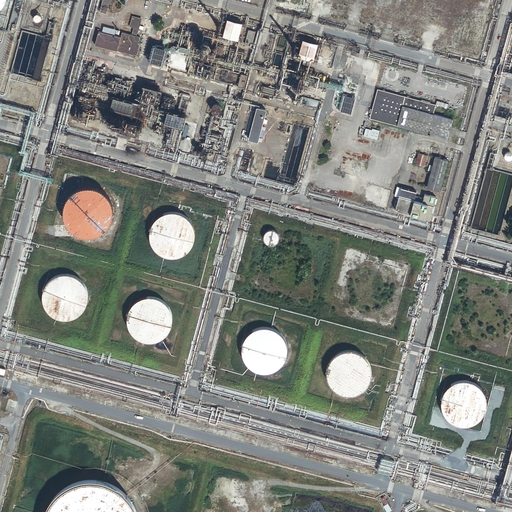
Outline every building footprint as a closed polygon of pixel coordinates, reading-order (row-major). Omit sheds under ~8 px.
[(105,13),(108,0),(103,0),(100,12),(105,13)] [(97,31),(94,44),(122,51),(122,54),(130,56),(131,55),(135,56),(137,54),(140,46),(138,43),(140,37),(135,36),(137,29),(139,29),(141,18),(132,16),(129,26),(133,28),(131,35),(121,32),(120,37),(113,35),(114,34),(118,35),(119,31),(115,30),(102,26),(101,32),(97,31)] [(244,24),(229,20),(224,37),(239,41),(244,24)] [(250,45),(253,32),(249,31),(245,43),(250,45)] [(320,45),(304,41),(299,56),(315,60),(320,45)] [(167,50),(156,48),(152,64),(163,66),(167,50)] [(246,75),(191,60),(187,72),(243,87),(246,75)] [(377,89),(369,118),(447,139),(452,119),(433,114),(435,105),(377,89)] [(137,102),(113,96),(110,107),(134,113),(137,102)] [(220,109),(220,108),(220,106),(220,105),(219,104),(218,104),(217,103),(215,103),(214,103),(213,104),(212,104),(211,105),(211,106),(210,108),(211,109),(211,110),(212,111),(212,112),(214,113),(215,113),(216,113),(217,113),(218,112),(219,111),(220,110),(220,109)] [(265,110),(257,108),(249,139),(257,141),(257,140),(260,140),(261,138),(258,137),(259,135),(262,136),(263,131),(260,130),(262,123),(265,124),(266,119),(263,118),(265,110)] [(183,115),(167,111),(164,122),(180,126),(183,115)] [(426,155),(417,153),(414,164),(424,166),(426,155)] [(439,190),(447,160),(434,157),(426,187),(439,190)] [(400,188),(394,210),(429,219),(435,197),(424,194),(422,198),(414,196),(416,192),(400,188)] [(110,216),(110,213),(110,210),(109,208),(108,205),(107,202),(106,200),(104,198),(102,196),(100,194),(97,193),(94,191),(92,191),(89,190),(86,190),(83,191),(80,191),(78,192),(75,194),(73,195),(71,197),(69,200),(67,202),(66,205),(65,207),(65,210),(64,213),(65,216),(65,219),(66,221),(67,224),(69,226),(70,229),(73,231),(75,232),(77,234),(80,235),(83,235),(86,236),(88,236),(91,235),(94,235),(97,234),(99,232),(102,231),(104,229),(106,227),(107,224),(108,222),(109,219),(110,216)] [(194,238),(195,235),(194,233),(194,230),(193,227),(192,224),(190,222),(188,220),(186,218),(184,216),(182,215),(179,214),(176,213),(173,213),(170,213),(168,213),(165,214),(162,215),(160,216),(157,218),(155,220),(153,222),(152,224),(151,227),(150,229),(149,232),(149,235),(149,238),(150,241),(150,244),(152,246),(153,249),(155,251),(157,253),(159,254),(162,256),(165,257),(167,258),(170,258),(173,258),(176,258),(179,257),(181,256),(184,255),(186,253),(188,251),(190,249),(192,246),(193,244),(194,241),(194,238)] [(277,236),(277,235),(277,234),(276,233),(276,232),(275,231),(274,231),(274,230),(273,230),(272,229),(271,229),(270,229),(269,229),(268,229),(267,230),(266,230),(265,231),(264,231),(264,232),(263,233),(263,234),(262,235),(262,236),(262,237),(263,238),(263,239),(263,240),(264,241),(265,242),(266,243),(267,243),(268,244),(269,244),(270,244),(271,244),(272,244),(273,243),(274,243),(274,242),(275,241),(276,241),(276,240),(277,239),(277,238),(277,237),(277,236)] [(87,300),(87,297),(87,294),(86,291),(86,289),(84,286),(83,284),(81,281),(79,279),(77,278),(74,276),(72,275),(69,274),(66,274),(63,274),(60,274),(57,275),(55,276),(52,277),(50,279),(48,281),(46,283),(44,286),(43,288),(42,291),(42,294),(42,297),(42,300),(42,302),(43,305),(44,308),(46,310),(48,312),(50,314),(52,316),(55,317),(57,318),(60,319),(63,320),(66,320),(69,319),(71,319),(74,318),(76,316),(79,314),(81,313),(83,310),(84,308),(86,305),(86,303),(87,300)] [(172,322),(172,320),(172,317),(171,314),(171,311),(169,308),(168,306),(166,304),(164,302),(162,300),(159,299),(156,298),(154,297),(151,297),(148,297),(145,297),(142,298),(140,299),(137,300),(135,302),(133,304),(131,306),(129,308),(128,311),(127,314),(127,316),(126,319),(127,322),(127,325),(128,328),(129,330),(131,333),(133,335),(135,337),(137,339),(139,340),(142,341),(145,342),(148,342),(151,342),(153,342),(156,341),(159,340),(161,339),(164,337),(166,335),(168,333),(169,330),(170,328),(171,325),(172,322)] [(286,352),(286,350),(286,347),(285,344),(284,341),(283,339),(282,336),(280,334),(278,332),(275,330),(273,329),(270,328),(268,327),(265,327),(262,327),(259,327),(256,328),(254,329),(251,330),(249,332),(246,334),(245,336),(243,338),(242,341),(241,344),(240,346),(240,349),(240,352),(241,355),(242,358),(243,360),(245,363),(246,365),(248,367),(251,369),(253,370),(256,371),(259,372),(262,372),(264,372),(267,372),(270,371),(273,370),(275,369),(277,367),(280,365),(281,363),(283,361),(284,358),(285,355),(286,352)] [(371,375),(371,372),(371,370),(370,367),(369,364),(368,361),(366,359),(365,357),(363,355),(360,353),(358,352),(355,351),(352,350),(350,349),(347,349),(344,350),(341,351),(338,352),(336,353),(334,355),(331,357),(330,359),(328,361),(327,364),(326,366),(325,369),(325,372),(325,375),(326,378),(327,380),(328,383),(329,385),(331,388),(333,390),(336,391),(338,393),(341,394),(344,395),(346,395),(349,395),(352,395),(355,394),(358,393),(360,392),(362,390),(365,388),(366,386),(368,383),(369,381),(370,378),(371,375)] [(485,406),(485,403),(485,400),(485,398),(484,395),(483,392),(481,390),(479,388),(477,386),(475,384),(473,383),(470,381),(467,381),(464,380),(461,380),(459,381),(456,381),(453,382),(451,384),(448,385),(446,387),(444,389),(443,392),(442,395),(441,397),(440,400),(440,403),(440,406),(441,409),(441,411),(443,414),(444,416),(446,419),(448,421),(450,422),(453,424),(455,425),(458,425),(461,426),(464,426),(467,426),(470,425),(472,424),(475,422),(477,421),(479,419),(481,417),(483,414),(484,412),(485,409),(485,406)] [(135,511),(132,505),(129,500),(125,496),(121,492),(116,488),(111,485),(106,483),(100,481),(94,481),(88,481),(82,481),(76,483),(71,485),(65,488),(61,491),(56,495),(52,500),(49,505),(47,510),(46,511),(135,511)] [(389,511),(392,510),(384,497),(381,499),(385,506),(384,507),(386,511),(389,511)]
